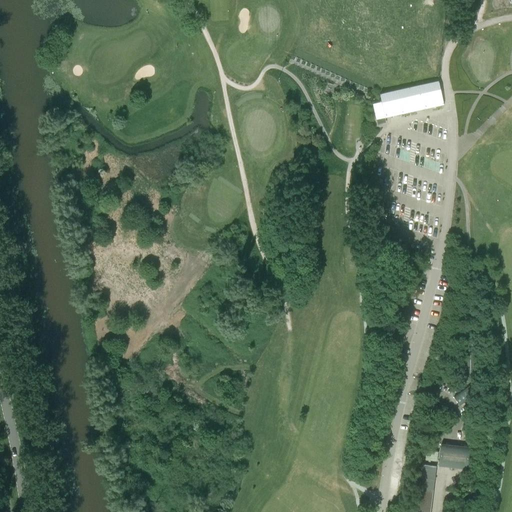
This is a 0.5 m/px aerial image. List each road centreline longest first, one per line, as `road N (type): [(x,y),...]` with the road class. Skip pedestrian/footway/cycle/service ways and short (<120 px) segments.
road 1 (unknown): [(0,242),(42,416),(53,511)]
road 2 (unclassified): [(25,511),(0,380)]
